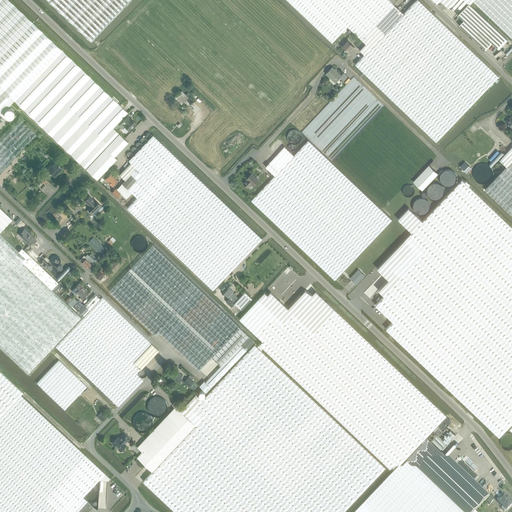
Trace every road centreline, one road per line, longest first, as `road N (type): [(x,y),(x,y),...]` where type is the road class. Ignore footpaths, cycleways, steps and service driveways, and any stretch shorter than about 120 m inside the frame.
road 1 (tertiary): [(511,473),(480,431),(221,184)]
road 2 (unclassified): [(221,184),(313,94),(337,59),(445,161)]
road 3 (tertiary): [(221,184),(26,0)]
road 4 (unclassified): [(139,506),(90,441),(168,355)]
